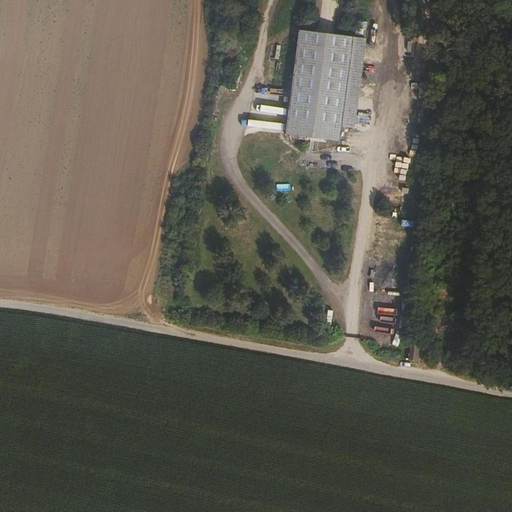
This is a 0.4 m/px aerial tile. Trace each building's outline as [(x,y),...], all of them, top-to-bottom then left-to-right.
[(259,16),(260,1),(252,1),(251,15),(259,16)] [(341,126),(353,36),(298,29),(284,134),(339,141),(341,126)] [(353,128),(366,38),(353,36),(341,126),(353,128)] [(256,223),(245,235),(249,239),(260,227),(256,223)] [(250,240),(261,251),(274,238),(262,227),(250,240)] [(417,362),(419,347),(411,346),(409,361),(417,362)]
